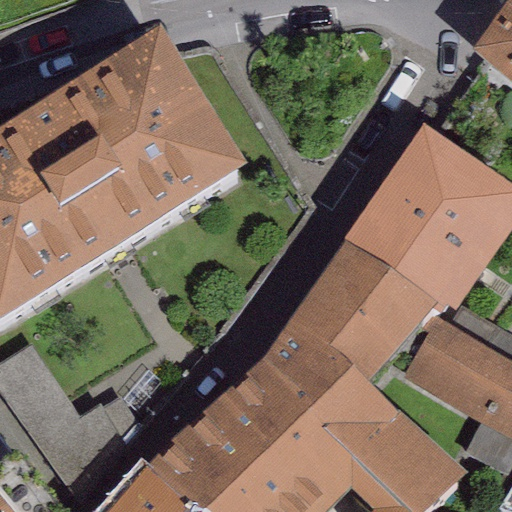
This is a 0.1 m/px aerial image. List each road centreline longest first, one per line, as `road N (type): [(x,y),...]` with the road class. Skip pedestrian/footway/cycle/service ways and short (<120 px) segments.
road 1 (residential): [(81,511),(307,237),(402,106),(449,15)]
road 2 (residential): [(254,0),(151,26),(0,92)]
